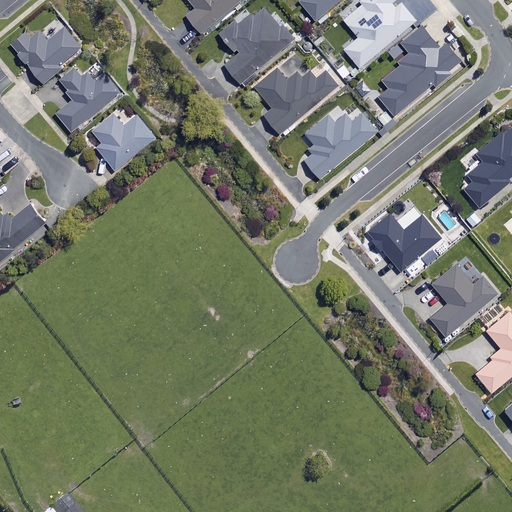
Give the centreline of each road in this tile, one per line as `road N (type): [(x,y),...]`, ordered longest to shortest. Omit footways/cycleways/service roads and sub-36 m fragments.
road 1 (residential): [(321,221),(511,453)]
road 2 (residential): [(137,0),(321,221)]
road 3 (residential): [(499,65),(485,87),(321,221)]
